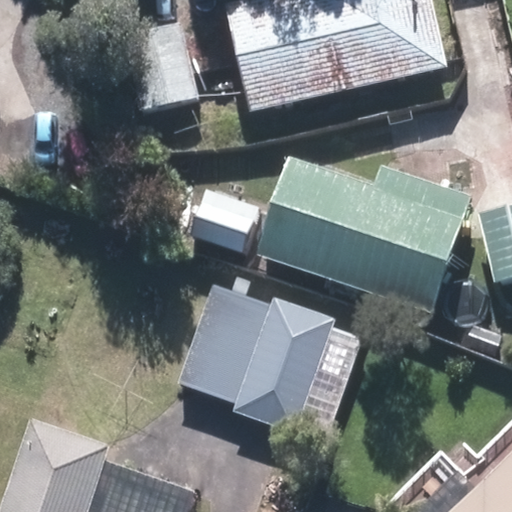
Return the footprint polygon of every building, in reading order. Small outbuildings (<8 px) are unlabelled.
[(423,0),(288,0),(219,17),(245,125),(443,78),(423,0)] [(194,104),(177,34),(120,48),(136,118),(194,104)] [(250,265),(425,323),(464,206),(377,177),(370,199),(282,170),(250,265)] [(511,213),(473,223),(489,291),(511,285),(511,213)] [(359,345),(329,334),(332,327),(269,306),(229,422),(290,443),(292,438),(323,449),(359,345)] [(25,432),(0,504),(0,511),(84,511),(103,458),(25,432)] [(511,511),(511,457),(457,511),(511,511)]
